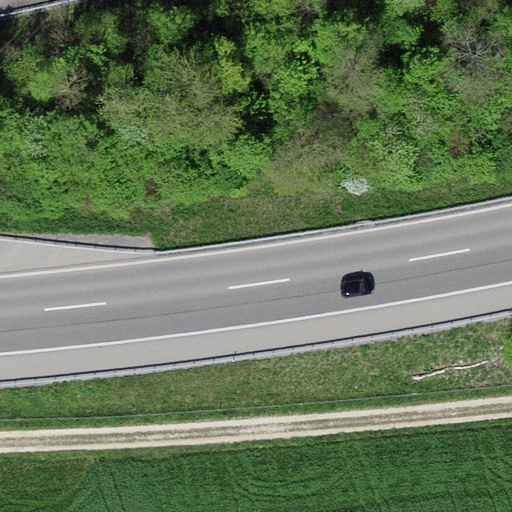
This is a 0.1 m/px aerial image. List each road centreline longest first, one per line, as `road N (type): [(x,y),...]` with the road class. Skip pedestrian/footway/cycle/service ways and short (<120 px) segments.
road 1 (motorway): [(0,313),(258,283),(511,240)]
road 2 (track): [(0,441),(511,406)]
